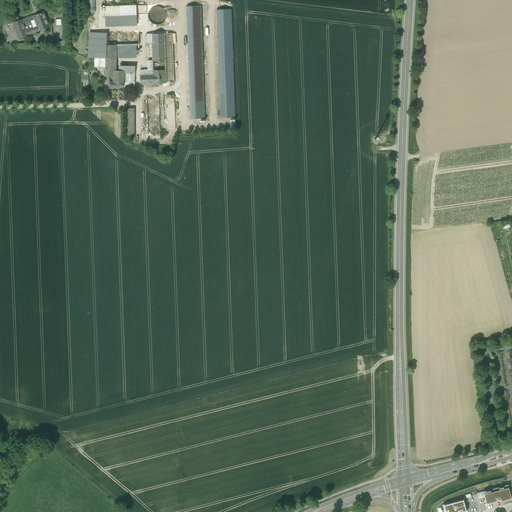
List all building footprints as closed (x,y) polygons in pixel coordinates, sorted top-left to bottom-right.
[(147,15),(153,20),(152,21),(158,26),(165,18),(162,16),(165,12),(156,4),(147,15)] [(136,6),(105,7),(106,26),(137,25),(136,6)] [(201,6),(186,6),(190,119),(205,119),(201,6)] [(231,9),(216,10),(220,118),(235,118),(231,9)] [(33,16),(37,27),(33,28),(35,32),(50,27),(44,12),(33,16)] [(33,15),(22,20),(27,35),(35,32),(33,28),(37,27),(33,16),(33,15)] [(22,20),(12,23),(18,38),(27,35),(22,20)] [(101,33),(89,33),(89,58),(93,58),(105,58),(106,35),(101,33)] [(164,33),(146,34),(147,44),(152,44),(153,74),(140,75),(140,81),(140,84),(141,84),(153,83),(153,84),(166,83),(164,33)] [(172,33),(164,33),(166,83),(174,83),(172,33)] [(139,34),(106,35),(105,58),(105,67),(105,71),(111,71),(111,72),(114,72),(114,71),(115,71),(116,45),(118,45),(136,44),(139,44),(139,34)] [(136,44),(118,45),(118,57),(136,56),(136,44)] [(105,58),(93,58),(93,67),(105,67),(105,58)] [(115,71),(114,71),(114,72),(111,72),(111,71),(105,71),(105,76),(113,77),(113,82),(110,82),(109,88),(123,87),(123,82),(123,73),(120,73),(120,71),(119,71),(115,71)] [(135,73),(123,73),(123,82),(135,82),(135,73)] [(167,128),(175,127),(174,94),(166,94),(167,128)] [(134,111),(125,111),(125,136),(134,136),(134,111)] [(483,493),(486,504),(500,501),(500,502),(511,499),(508,486),(503,488),(503,487),(499,488),(499,489),(490,491),(490,490),(485,492),(485,493),(483,493)] [(468,511),(464,497),(440,504),(442,511),(468,511)]
